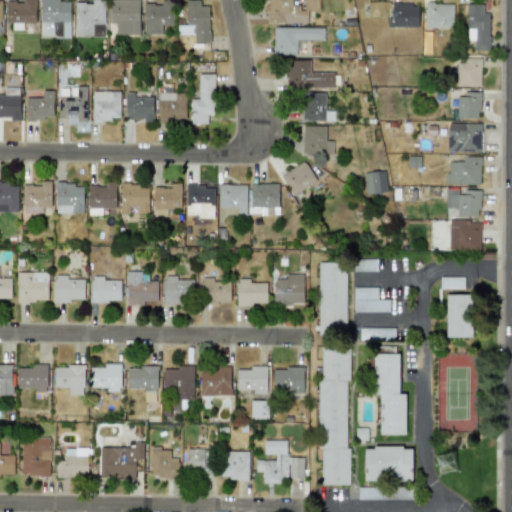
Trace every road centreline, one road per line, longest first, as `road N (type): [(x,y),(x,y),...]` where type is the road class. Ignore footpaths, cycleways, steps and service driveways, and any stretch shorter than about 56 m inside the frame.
road 1 (residential): [(0,338),(317,342)]
road 2 (residential): [(0,505),(303,510)]
road 3 (residential): [(0,150),(235,153)]
road 4 (residential): [(235,153),(253,146),(257,126),(231,0)]
